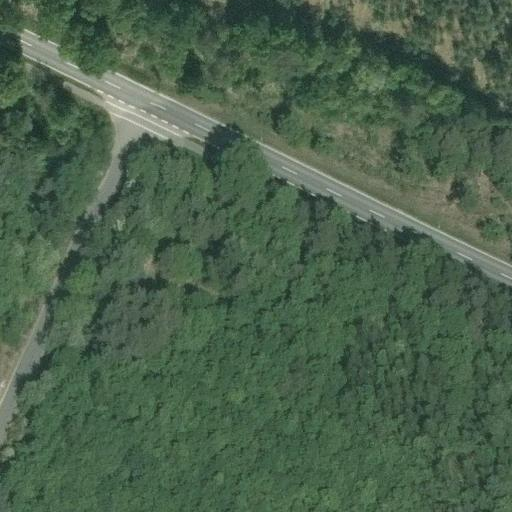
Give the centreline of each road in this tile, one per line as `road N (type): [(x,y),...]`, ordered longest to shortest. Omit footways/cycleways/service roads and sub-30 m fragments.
road 1 (secondary): [(511,270),(0,24)]
road 2 (track): [(0,444),(151,96)]
